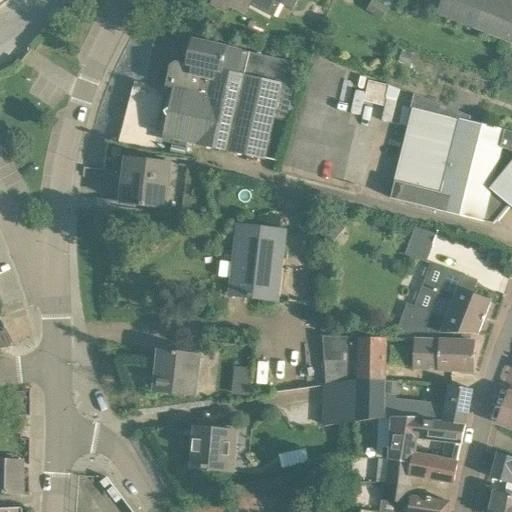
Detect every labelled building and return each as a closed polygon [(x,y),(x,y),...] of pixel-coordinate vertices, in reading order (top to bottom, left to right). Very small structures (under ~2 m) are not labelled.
[(273,17),(280,4),(272,0),(271,0),(214,0),(213,3),(227,10),(230,4),(246,12),(249,5),(273,17)] [(511,44),(511,1),(508,0),(442,0),(437,15),(511,44)] [(299,64),(213,46),(194,41),(189,65),(176,62),(170,66),(165,88),(173,90),(163,139),(264,160),(273,120),(286,123),(299,64)] [(511,134),(506,132),(469,123),(470,117),(414,95),(410,108),(413,108),(390,199),(437,211),(483,223),(483,222),(494,225),(510,206),(511,207),(511,134)] [(122,178),(128,179),(125,204),(141,206),(140,207),(144,208),(144,206),(165,209),(166,207),(160,207),(161,192),(167,193),(171,164),(125,159),(122,178)] [(285,232),(238,227),(230,296),(277,302),(285,232)] [(415,228),(405,255),(425,263),(436,234),(415,228)] [(491,301),(472,294),(476,281),(442,268),(425,310),(410,304),(398,335),(409,335),(409,333),(442,334),(479,336),(479,334),(491,301)] [(5,332),(2,333),(0,334),(0,349),(12,347),(13,347),(5,332)] [(323,338),(326,386),(358,381),(359,339),(323,338)] [(359,339),(358,381),(384,381),(385,340),(359,339)] [(414,341),(412,370),(473,372),(474,343),(414,341)] [(199,356),(159,352),(154,391),(194,396),(199,356)] [(235,363),(234,390),(251,391),(253,364),(235,363)] [(383,419),(383,398),(384,381),(358,381),(326,386),(325,428),(357,423),(383,419)] [(393,418),(416,418),(416,420),(465,426),(472,391),(453,388),(451,388),(447,407),(416,405),(395,403),(395,399),(383,398),(383,419),(393,418)] [(511,395),(509,394),(498,424),(511,428),(511,395)] [(390,461),(411,464),(413,455),(415,455),(417,440),(461,445),(465,426),(416,420),(416,418),(393,418),(391,450),(383,450),(383,460),(390,461)] [(232,433),(237,434),(238,433),(195,428),(191,468),(234,472),(234,471),(228,471),(232,433)] [(511,458),(498,454),(492,480),(510,485),(511,479),(511,458)] [(390,461),(388,484),(409,487),(410,478),(453,485),(458,463),(437,459),(415,455),(413,455),(411,464),(390,461)] [(20,462),(0,461),(0,495),(19,495),(20,462)] [(399,511),(443,511),(445,502),(411,497),(411,499),(408,498),(409,487),(388,484),(383,483),(381,500),(401,503),(399,511)] [(490,511),(511,511),(511,496),(494,492),(490,511)]
